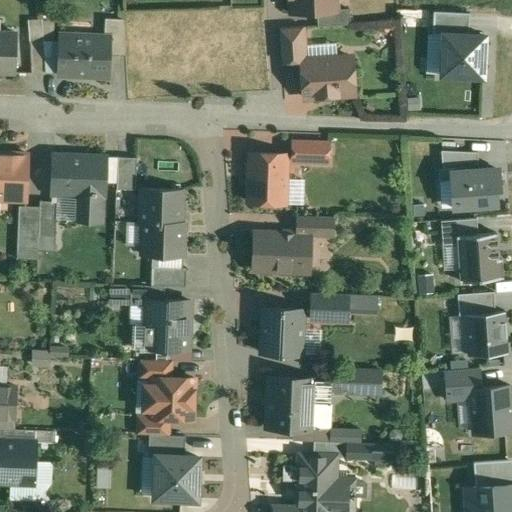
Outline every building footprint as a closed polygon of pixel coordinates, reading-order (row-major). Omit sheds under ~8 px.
[(337,0),(290,0),(291,13),(318,12),(338,11),(338,10),(337,0)] [(338,11),(318,12),(319,27),(351,25),(350,9),(338,10),(338,11)] [(124,20),(107,19),(106,37),(112,38),(112,56),(127,56),(124,20)] [(442,39),(467,40),(468,20),(434,19),(433,39),(442,39)] [(48,39),(57,38),(56,20),(47,20),(48,39)] [(304,27),(280,29),(283,63),(299,62),(298,52),(306,51),(304,27)] [(18,35),(0,33),(0,73),(16,74),(18,35)] [(106,37),(60,36),(59,76),(111,78),(112,56),(112,38),(106,37)] [(467,40),(442,39),(440,86),(486,88),(488,41),(467,40)] [(45,42),(31,42),(33,75),(47,75),(45,42)] [(353,57),(303,61),(305,98),(319,97),(322,100),(335,99),(338,96),(356,94),(353,57)] [(330,143),(294,142),(293,162),(329,163),(330,143)] [(452,157),(478,156),(478,145),(440,144),(440,162),(452,162),(452,157)] [(287,155),(251,153),(249,202),(285,204),(287,155)] [(10,154),(7,157),(0,156),(0,199),(27,200),(28,155),(10,154)] [(106,157),(55,155),(53,194),(78,195),(77,220),(103,221),(104,196),(105,196),(106,157)] [(478,156),(452,157),(452,162),(453,198),(500,196),(498,155),(478,156)] [(138,159),(119,158),(117,189),(136,190),(138,159)] [(183,190),(142,189),(141,221),(144,222),(182,223),(183,190)] [(58,202),(41,201),(40,207),(39,238),(56,238),(58,202)] [(40,207),(20,206),(18,244),(38,245),(38,251),(39,251),(39,238),(40,207)] [(460,233),(476,232),(475,214),(443,216),(444,237),(460,236),(460,233)] [(334,218),(298,216),(298,234),(311,235),(311,236),(334,237),(334,218)] [(182,223),(144,222),(142,255),(184,256),(185,223),(182,223)] [(460,236),(461,278),(501,277),(499,232),(476,232),(460,233),(460,236)] [(298,234),(262,233),(260,270),(278,271),(280,275),(289,275),(292,271),(309,272),(311,236),(311,235),(298,234)] [(56,238),(39,238),(39,251),(55,252),(56,238)] [(187,268),(152,267),(152,286),(165,287),(186,287),(187,268)] [(152,286),(131,285),(130,305),(147,306),(147,300),(165,300),(165,287),(152,286)] [(466,307),(495,306),(494,288),(461,289),(462,307),(466,307)] [(349,294),(313,293),(312,312),(324,313),(324,321),(348,322),(349,294)] [(165,300),(147,300),(147,306),(145,346),(138,346),(138,347),(187,349),(188,320),(190,320),(191,301),(165,300)] [(466,307),(467,350),(509,349),(508,305),(495,306),(466,307)] [(304,310),(263,308),(262,353),(302,355),(304,310)] [(49,352),(35,352),(35,358),(40,358),(41,364),(49,365),(49,352)] [(172,361),(141,360),(140,378),(152,378),(152,377),(172,378),(172,361)] [(469,381),(483,380),(482,365),(446,366),(448,395),(470,394),(469,381)] [(363,369),(327,368),(327,381),(327,392),(331,392),(363,393),(363,369)] [(381,370),(363,369),(363,393),(380,394),(381,370)] [(151,397),(195,398),(196,379),(172,378),(152,377),(152,378),(151,397)] [(315,380),(269,378),(267,427),(309,429),(310,415),(313,415),(315,380)] [(470,394),(472,432),(511,430),(508,379),(483,380),(469,381),(470,394)] [(327,381),(315,380),(313,415),(310,415),(309,429),(329,430),(331,392),(327,392),(327,381)] [(17,386),(0,385),(0,416),(16,418),(17,386)] [(195,398),(151,397),(150,416),(150,418),(170,418),(194,419),(195,398)] [(77,408),(49,406),(48,425),(77,426),(77,408)] [(16,418),(0,416),(0,428),(4,429),(16,429),(16,418)] [(170,418),(150,418),(150,416),(138,416),(138,434),(154,435),(170,436),(170,418)] [(153,452),(164,452),(190,453),(191,436),(170,436),(154,435),(153,452)] [(4,441),(0,440),(0,481),(35,483),(36,442),(4,441)] [(348,443),(314,441),(314,445),(319,445),(319,457),(347,458),(348,443)] [(396,445),(374,444),(373,459),(392,460),(392,459),(389,459),(390,445),(395,446),(395,448),(396,448),(396,445)] [(209,502),(211,454),(190,453),(164,452),(163,500),(209,502)] [(314,455),(300,455),(298,508),(274,507),(273,511),(331,511),(332,505),(350,506),(350,509),(355,509),(355,496),(353,496),(354,483),(354,480),(335,480),(336,462),(313,461),(314,455)] [(511,511),(511,479),(476,482),(477,511),(511,511)] [(366,483),(354,483),(353,496),(355,496),(366,496),(366,483)]
